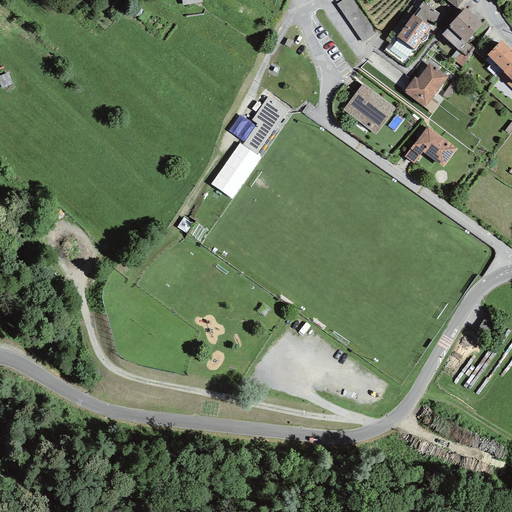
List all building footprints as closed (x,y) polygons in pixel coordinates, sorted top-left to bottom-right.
[(374,35),(350,0),(342,0),(334,6),(361,44),(374,35)] [(440,0),(453,9),(460,0),(440,0)] [(438,17),(422,4),(387,47),(403,60),(438,17)] [(478,27),(460,11),(438,36),(455,51),(449,58),(459,67),(473,51),(463,43),(478,27)] [(511,60),(494,43),(481,57),(511,87),(511,60)] [(444,78),(426,65),(413,81),(410,79),(400,92),(421,108),(444,78)] [(0,90),(11,86),(6,75),(0,77),(0,90)] [(392,109),(360,85),(340,111),(372,135),(392,109)] [(285,112),(265,97),(249,120),(255,124),(240,144),(254,154),(285,112)] [(453,150),(425,129),(403,158),(412,164),(419,154),(439,169),(453,150)]
